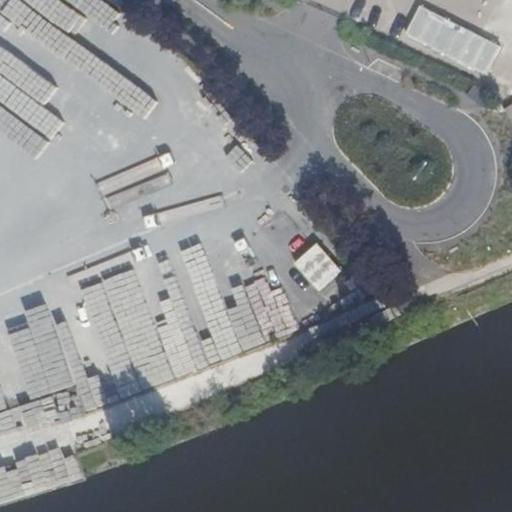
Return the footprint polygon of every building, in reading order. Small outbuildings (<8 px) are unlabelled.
[(0,0),(0,61),(181,62),(98,0),(0,0)] [(491,74),(503,43),(419,11),(407,42),(491,74)] [(224,238),(206,246),(212,260),(230,252),(224,238)] [(320,242),(297,262),(321,290),(345,270),(320,242)] [(63,338),(82,331),(73,306),(54,313),(63,338)]
